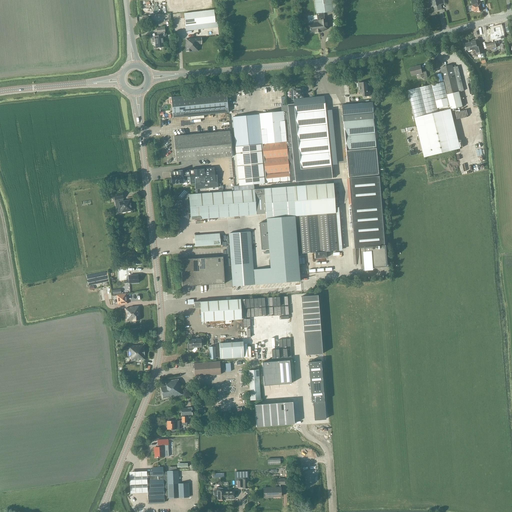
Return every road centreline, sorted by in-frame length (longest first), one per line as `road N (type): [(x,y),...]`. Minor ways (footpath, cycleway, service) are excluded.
road 1 (tertiary): [(105,511),(155,374),(160,297)]
road 2 (unclassified): [(319,62),(511,15)]
road 3 (unclassified): [(148,76),(319,62)]
road 4 (tertiary): [(155,253),(135,92)]
road 5 (unclassified): [(160,297),(309,288)]
road 6 (tertiary): [(0,90),(121,79)]
